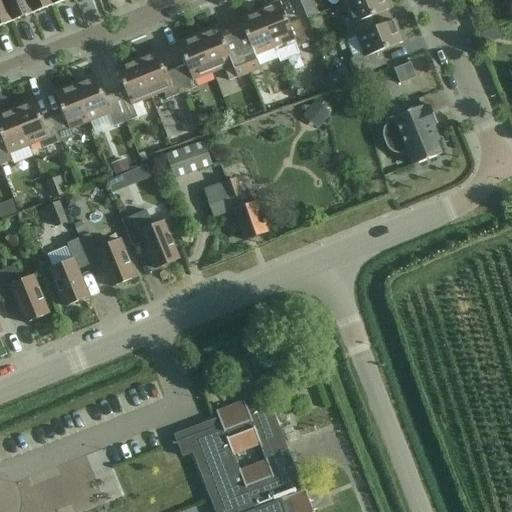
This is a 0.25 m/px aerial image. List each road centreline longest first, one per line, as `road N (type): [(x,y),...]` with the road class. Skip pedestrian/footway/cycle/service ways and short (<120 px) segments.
road 1 (residential): [(0,392),(322,263)]
road 2 (unclassified): [(416,511),(322,263)]
road 3 (residential): [(322,263),(465,201),(502,170)]
road 4 (residential): [(0,71),(180,0)]
road 5 (residential): [(502,170),(432,0)]
